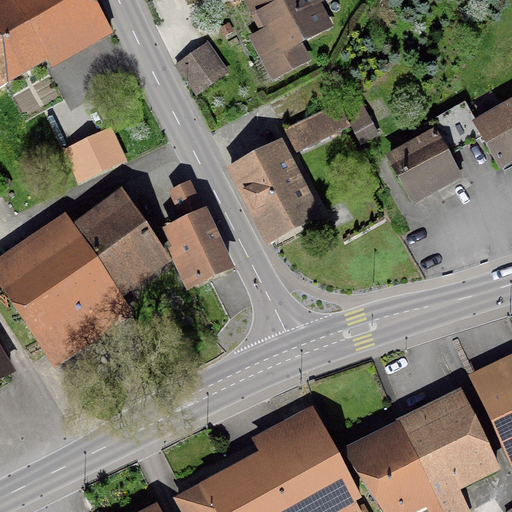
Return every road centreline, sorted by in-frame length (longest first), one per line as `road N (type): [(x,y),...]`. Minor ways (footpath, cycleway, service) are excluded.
road 1 (tertiary): [(119,0),(295,352)]
road 2 (secondary): [(0,498),(295,352)]
road 3 (secondary): [(295,352),(511,284)]
